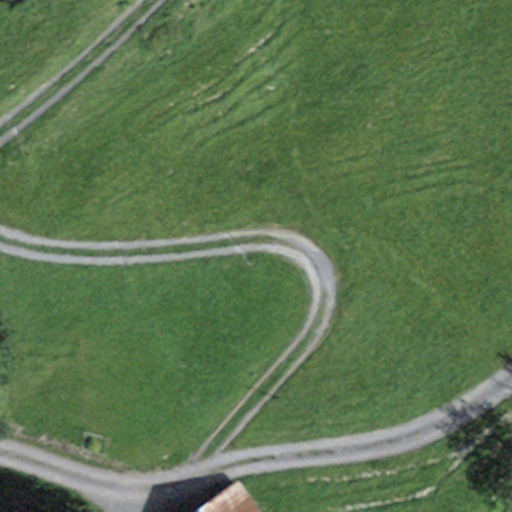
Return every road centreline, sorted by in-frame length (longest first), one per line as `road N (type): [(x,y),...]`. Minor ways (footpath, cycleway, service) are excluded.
road 1 (track): [(0,237),(25,251),(294,249),(326,256),(329,284),(314,328),(191,473),(410,438),(511,372)]
road 2 (track): [(159,0),(0,136)]
road 3 (track): [(191,473),(155,487),(0,450)]
